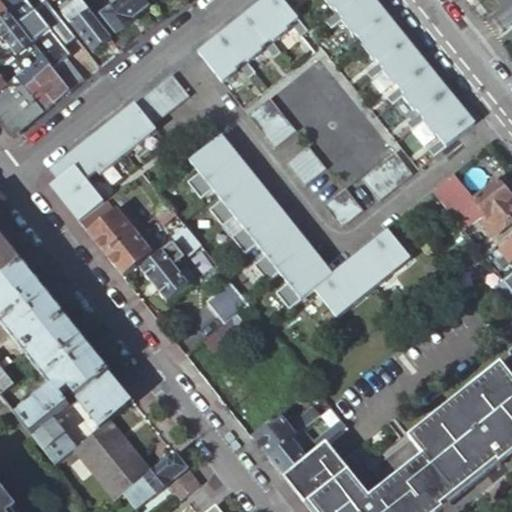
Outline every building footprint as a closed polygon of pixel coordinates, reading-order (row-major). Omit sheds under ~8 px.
[(0,0),(0,5),(8,15),(22,4),(26,0),(0,0)] [(48,6),(43,0),(26,0),(22,4),(40,24),(54,13),(48,6)] [(148,9),(141,0),(117,0),(120,3),(102,18),(117,37),(133,24),(132,22),(148,9)] [(283,0),(267,0),(251,13),(274,42),(275,41),(276,43),(292,31),(290,29),(293,26),(303,38),(310,33),(300,21),(283,0)] [(332,32),(344,22),(371,0),(323,0),(334,14),(336,12),(338,15),(327,25),(332,32)] [(393,25),(373,0),(371,0),(344,22),(344,23),(342,24),(354,39),(356,37),(359,41),(347,50),(353,57),(364,47),(393,25)] [(111,41),(81,3),(63,18),(93,55),(111,41)] [(22,4),(8,15),(25,37),(40,24),(22,4)] [(251,13),(226,34),(248,62),(249,62),(250,64),(265,52),(264,50),(267,48),(277,59),(284,53),(274,42),(251,13)] [(8,15),(0,21),(0,40),(15,58),(0,68),(0,96),(6,92),(18,82),(25,90),(50,70),(25,37),(8,15)] [(413,50),(393,25),(364,47),(365,48),(363,49),(375,64),(377,63),(379,66),(368,75),(373,82),(385,73),(413,50)] [(200,54),(222,83),(223,82),(225,84),(240,72),(238,70),(242,68),(251,79),(258,74),(248,62),(226,34),(200,54)] [(405,98),(434,75),(413,50),(385,73),(383,75),(395,90),(397,88),(400,91),(388,101),(393,108),(405,98)] [(53,73),(70,95),(84,84),(67,61),(53,73)] [(25,90),(44,116),(70,95),(53,73),(50,70),(25,90)] [(425,124),(454,101),(434,75),(405,98),(405,99),(403,100),(415,115),(417,113),(420,117),(409,126),(414,133),(425,124)] [(173,76),(136,105),(154,127),(191,98),(173,76)] [(11,141),(44,116),(25,90),(18,82),(6,92),(13,103),(22,113),(2,130),(11,141)] [(6,92),(0,96),(0,113),(13,103),(6,92)] [(271,99),(249,117),(276,150),(298,133),(271,99)] [(475,126),(454,101),(425,124),(426,124),(424,125),(436,140),(438,139),(440,142),(429,151),(434,158),(446,149),(475,126)] [(0,113),(0,127),(2,130),(22,113),(13,103),(0,113)] [(136,105),(106,129),(128,156),(158,132),(155,128),(154,127),(136,105)] [(128,156),(106,129),(80,150),(99,173),(102,177),(128,156)] [(200,175),(188,184),(201,200),(213,191),(244,166),(222,138),(191,163),(200,175)] [(328,171),(310,148),(288,166),(306,188),(328,171)] [(99,173),(80,150),(52,172),(59,182),(51,188),(63,203),(80,224),(104,204),(87,183),(99,173)] [(395,154),(362,181),(379,202),(412,176),(395,154)] [(244,166),(213,191),(222,203),(210,212),(223,228),(235,219),(266,194),(244,166)] [(141,175),(134,181),(151,203),(159,197),(141,175)] [(511,200),(497,182),(473,201),(482,214),(486,219),(480,223),(493,239),(511,223),(511,204),(511,203),(511,202),(511,200)] [(345,190),(323,207),(341,230),(363,212),(345,190)] [(266,194),(235,219),(244,231),(232,240),(245,256),(256,247),(288,222),(266,194)] [(468,195),(445,213),(446,215),(460,232),(482,214),(473,201),(468,195)] [(148,207),(156,217),(167,208),(159,197),(151,203),(148,207)] [(106,258),(142,229),(123,206),(88,234),(106,258)] [(167,208),(156,217),(164,227),(176,218),(167,208)] [(288,222),(256,247),(266,258),(254,268),(267,284),(278,274),(309,250),(288,222)] [(159,249),(142,229),(106,258),(123,279),(159,249)] [(200,248),(184,229),(176,236),(187,251),(192,247),(195,252),(200,248)] [(388,234),(350,263),(373,292),(410,262),(388,234)] [(0,282),(22,265),(0,238),(0,282)] [(474,248),(481,258),(492,248),(485,240),(474,248)] [(481,258),(502,284),(511,275),(511,241),(498,252),(494,247),(492,248),(481,258)] [(184,260),(173,246),(141,271),(167,304),(189,287),(174,268),(184,260)] [(309,250),(278,274),(287,286),(276,296),(288,312),(300,303),(314,292),(331,278),(309,250)] [(214,265),(204,252),(196,258),(206,270),(214,265)] [(331,278),(314,292),(336,321),(373,292),(350,263),(331,278)] [(66,321),(22,265),(0,282),(0,321),(25,353),(66,321)] [(511,275),(502,284),(511,296),(511,275)] [(208,301),(224,322),(246,304),(230,284),(208,301)] [(262,329),(246,309),(204,344),(213,356),(235,338),(241,346),(262,329)] [(511,327),(511,309),(503,317),(511,327)] [(110,376),(66,321),(25,353),(55,390),(18,420),(33,439),(53,423),(78,402),(110,376)] [(252,374),(243,382),(264,406),(302,373),(281,349),(253,374),(252,374)] [(325,446),(284,480),(297,497),(299,500),(306,508),(308,511),(440,511),(501,464),(511,455),(511,381),(501,367),(408,440),(422,458),(369,500),(339,463),(325,446)] [(12,388),(1,373),(0,373),(0,397),(12,388)] [(134,405),(110,376),(78,402),(100,432),(110,424),(134,405)] [(279,416),(251,439),(269,461),(312,426),(319,420),(312,410),(288,429),(279,416)] [(53,423),(33,439),(56,468),(75,452),(53,423)] [(116,503),(124,497),(152,476),(110,424),(100,432),(75,452),(116,503)] [(312,426),(269,461),(284,480),(325,446),(335,438),(342,432),(337,425),(321,438),(312,426)] [(188,473),(175,457),(152,476),(124,497),(135,511),(138,511),(168,489),(188,473)] [(200,487),(188,473),(168,489),(179,504),(182,502),(200,487)] [(0,511),(17,511),(0,489),(0,511)]
